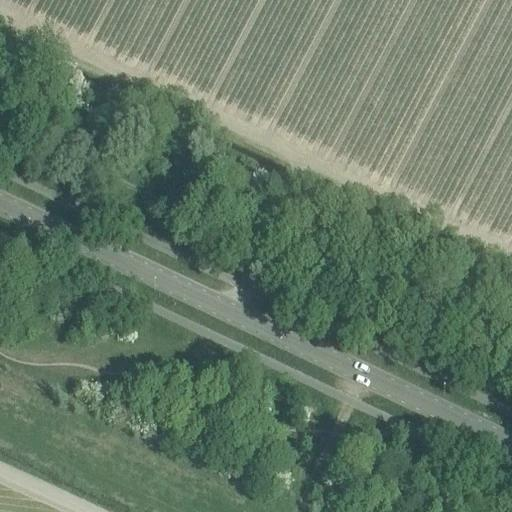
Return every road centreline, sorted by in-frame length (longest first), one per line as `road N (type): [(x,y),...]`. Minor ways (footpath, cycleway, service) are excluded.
road 1 (tertiary): [(0,202),(511,443)]
road 2 (track): [(245,279),(309,158)]
